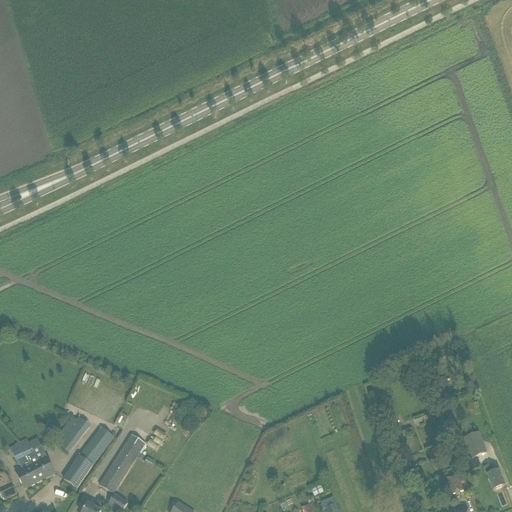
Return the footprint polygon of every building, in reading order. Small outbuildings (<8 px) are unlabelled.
[(431,412),(424,415),(426,421),(433,418),(431,412)] [(121,414),(114,426),(121,429),(128,418),(121,414)] [(388,420),(392,428),(401,424),(398,416),(388,420)] [(89,427),(79,419),(66,435),(76,444),(89,427)] [(46,425),(42,430),(48,435),(52,431),(46,425)] [(102,429),(80,457),(64,480),(64,481),(77,490),(93,466),(115,440),(102,429)] [(147,446),(156,452),(167,436),(158,430),(147,446)] [(467,440),(474,460),(487,455),(480,435),(467,440)] [(142,444),(134,438),(131,436),(99,487),(113,496),(145,445),(142,444)] [(26,440),(17,444),(21,448),(28,463),(30,468),(31,468),(38,483),(50,478),(54,475),(50,466),(46,457),(37,461),(36,459),(35,459),(32,453),(26,440)] [(19,468),(21,466),(28,463),(21,448),(17,444),(15,446),(15,447),(9,449),(19,468)] [(147,459),(144,464),(151,469),(154,463),(147,459)] [(22,469),(15,473),(24,491),(38,483),(31,468),(30,468),(28,463),(21,466),(20,467),(22,469)] [(504,487),(501,478),(499,473),(496,474),(493,466),(485,469),(493,492),(504,487)] [(458,474),(447,477),(453,495),(464,491),(458,474)] [(4,500),(17,494),(13,487),(1,493),(4,500)] [(312,491),(314,497),(323,493),(321,487),(312,491)] [(123,511),(129,504),(116,496),(109,507),(116,511),(123,511)] [(87,507),(86,509),(83,511),(101,511),(104,507),(97,503),(93,510),(87,507)]
